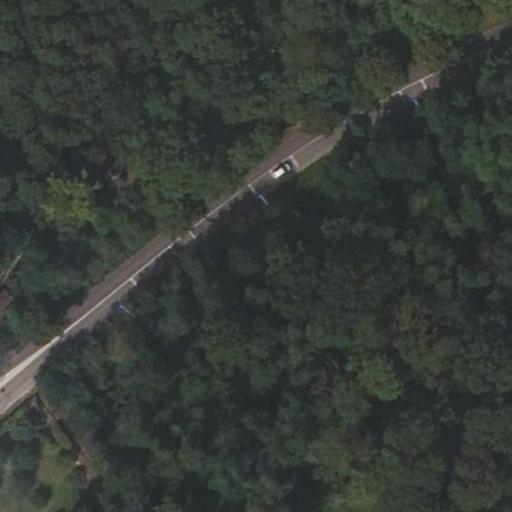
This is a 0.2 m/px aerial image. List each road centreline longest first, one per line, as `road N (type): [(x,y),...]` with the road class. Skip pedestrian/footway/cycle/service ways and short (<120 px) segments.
road 1 (track): [(0,281),(41,264),(380,36)]
road 2 (secondary): [(153,260),(348,116),(511,36)]
road 3 (secondary): [(0,396),(153,260)]
road 4 (secondary): [(153,260),(0,370)]
